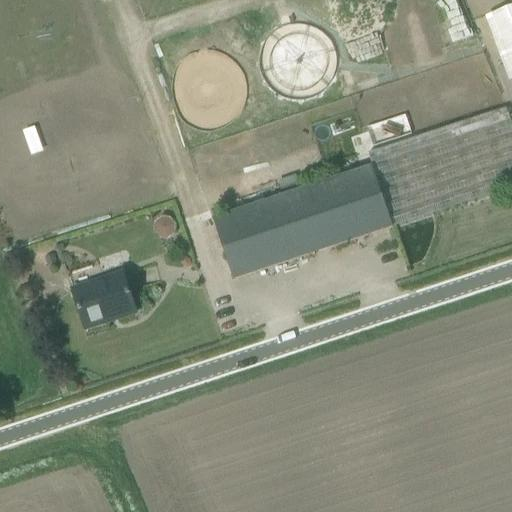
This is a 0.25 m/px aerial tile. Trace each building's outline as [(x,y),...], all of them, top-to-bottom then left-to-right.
[(92,0),(94,4),(95,3),(115,62),(303,0),(92,0)] [(511,6),(485,17),(504,66),(498,69),(511,106),(511,6)] [(339,176),(214,218),(216,224),(222,244),(234,280),(511,188),(511,123),(507,108),(505,109),(368,154),(372,166),(339,176)] [(155,223),(154,232),(159,238),(168,239),(175,234),(176,226),(171,219),(162,218),(155,223)] [(54,254),(45,257),(48,267),(57,263),(54,254)] [(123,274),(73,291),(79,310),(86,329),(110,321),(109,317),(135,309),(123,274)]
